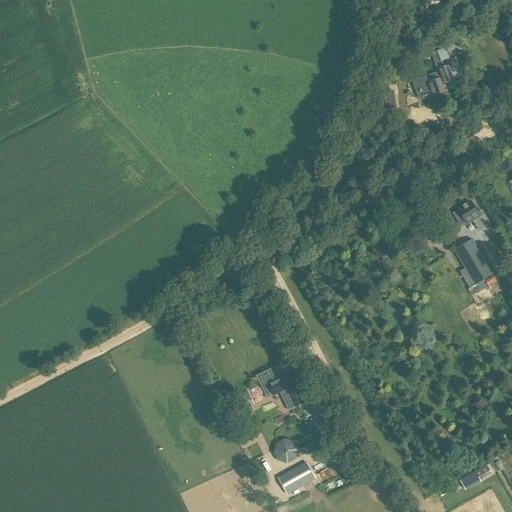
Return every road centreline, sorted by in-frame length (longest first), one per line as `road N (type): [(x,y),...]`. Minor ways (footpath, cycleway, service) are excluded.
road 1 (track): [(0,399),(511,111)]
road 2 (track): [(399,511),(265,252)]
